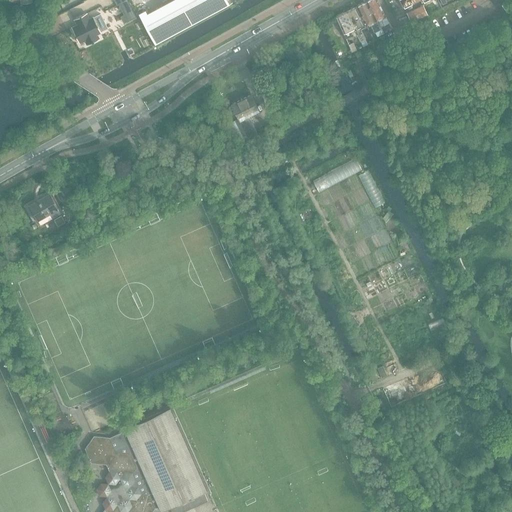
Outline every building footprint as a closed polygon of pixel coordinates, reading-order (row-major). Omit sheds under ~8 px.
[(145,10),(138,14),(142,20),(155,45),(228,6),(227,4),(224,0),(179,0),(149,17),(145,10)] [(383,34),(366,0),(356,6),(364,24),(366,27),(370,25),(373,30),(374,33),(375,32),(377,36),(383,34)] [(385,16),(377,0),(367,0),(366,0),(383,34),(386,32),(384,28),(385,27),(381,19),(385,16)] [(441,7),(437,0),(422,0),(423,2),(427,0),(431,0),(433,3),(434,2),(437,9),(441,7)] [(101,32),(96,23),(93,16),(89,18),(87,15),(92,12),(88,5),(84,7),(87,12),(74,19),(77,25),(71,27),(79,43),(84,40),(87,45),(99,39),(97,34),(101,32)] [(119,11),(120,8),(119,6),(116,5),(113,6),(112,9),(113,12),(116,13),(119,11)] [(427,14),(423,5),(406,13),(410,21),(427,14)] [(364,24),(356,6),(346,11),(357,36),(360,41),(365,39),(362,32),(359,27),(364,24)] [(346,11),(336,16),(344,35),(345,37),(351,35),(353,38),(357,36),(346,11)] [(358,48),(357,45),(355,46),(353,43),(349,45),(352,51),(358,48)] [(38,85),(43,78),(36,73),(31,81),(38,85)] [(256,82),(256,83),(256,84),(257,85),(257,86),(258,88),(259,89),(260,89),(260,90),(261,90),(262,90),(263,89),(264,89),(265,89),(265,88),(265,87),(265,86),(265,85),(265,83),(264,81),(263,81),(263,80),(262,80),(261,79),(260,79),(259,80),(258,80),(257,81),(257,82),(256,82)] [(248,116),(259,111),(251,95),(232,104),(239,120),(247,135),(256,130),(248,116)] [(274,102),(267,106),(274,121),(282,118),(274,102)] [(291,153),(295,161),(295,160),(310,152),(306,145),(291,153)] [(357,158),(314,179),(319,190),(362,170),(357,158)] [(373,206),(383,202),(370,170),(361,173),(373,206)] [(49,194),(29,205),(37,220),(53,211),(55,215),(60,213),(57,209),(58,209),(49,194)] [(206,490),(170,407),(123,428),(125,431),(158,506),(160,511),(206,490)] [(151,511),(155,508),(158,506),(125,431),(109,437),(94,436),(85,448),(91,462),(106,464),(112,477),(103,489),(109,503),(102,511),(151,511)]
